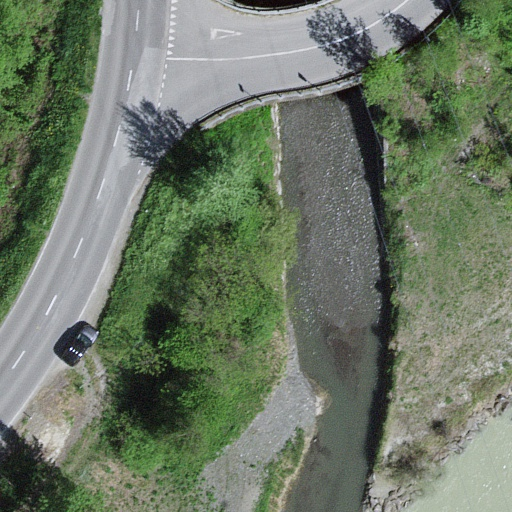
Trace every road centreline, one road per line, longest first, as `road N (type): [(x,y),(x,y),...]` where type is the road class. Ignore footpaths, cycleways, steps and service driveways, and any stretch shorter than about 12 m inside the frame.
road 1 (tertiary): [(0,385),(72,265),(116,136),(132,57)]
road 2 (tertiary): [(405,0),(353,32),(276,55),(132,57)]
